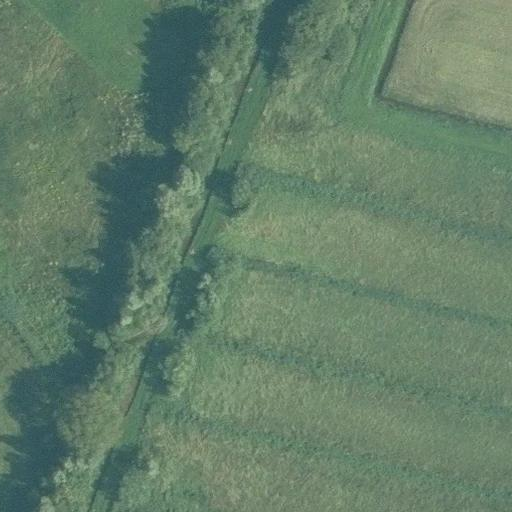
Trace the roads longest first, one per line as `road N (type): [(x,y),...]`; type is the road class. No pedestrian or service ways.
road 1 (track): [(119,511),(305,0)]
road 2 (track): [(511,157),(341,114),(382,0)]
